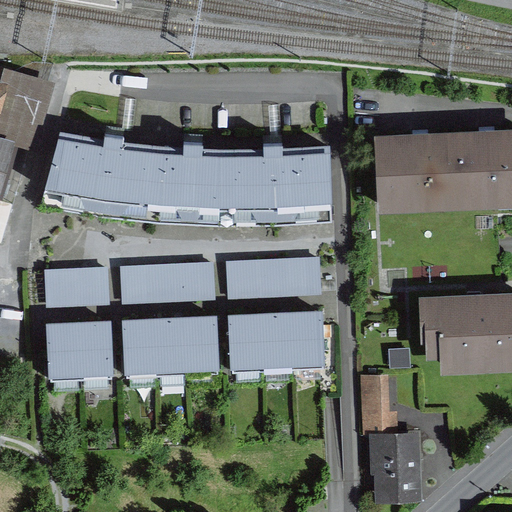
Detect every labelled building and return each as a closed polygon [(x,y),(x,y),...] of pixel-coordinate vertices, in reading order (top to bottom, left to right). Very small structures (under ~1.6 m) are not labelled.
[(38,152),(58,80),(0,65),(0,239),(2,240),(26,149),(38,152)] [(511,129),(448,134),(454,207),(511,202),(511,129)] [(96,197),(161,204),(166,148),(112,140),(61,133),(41,206),(95,215),(96,197)] [(454,207),(448,134),(377,139),(383,212),(454,207)] [(222,151),(218,208),(282,208),(282,223),(331,220),(329,147),(274,149),(222,151)] [(218,208),(222,151),(192,150),(166,148),(161,204),(218,208)] [(290,265),(292,294),(319,293),(318,263),(290,265)] [(259,267),(261,295),(292,294),(290,265),(259,267)] [(261,295),(259,267),(229,268),(231,296),(261,295)] [(184,270),(185,298),(215,297),(214,269),(184,270)] [(155,271),(156,299),(185,298),(184,270),(155,271)] [(77,273),(79,303),(110,301),(107,271),(77,273)] [(124,301),(156,299),(155,271),(123,272),(124,301)] [(79,303),(77,273),(47,275),(48,304),(79,303)] [(511,298),(424,305),(428,359),(443,358),(445,378),(511,373),(511,298)] [(294,316),(297,370),(325,369),(322,315),(294,316)] [(262,318),(265,372),(297,370),(294,316),(262,318)] [(236,373),(265,372),(262,318),(233,319),(236,373)] [(188,322),(191,376),(217,375),(214,321),(188,322)] [(157,324),(159,378),(191,376),(188,322),(157,324)] [(127,379),(159,378),(157,324),(124,325),(127,379)] [(78,327),(83,384),(114,381),(110,325),(78,327)] [(83,384),(78,327),(49,330),(54,386),(83,384)] [(407,351),(393,351),(393,362),(407,362),(407,351)] [(389,380),(364,381),(366,438),(400,437),(399,416),(390,416),(389,380)] [(419,505),(419,440),(371,440),(372,506),(419,505)]
